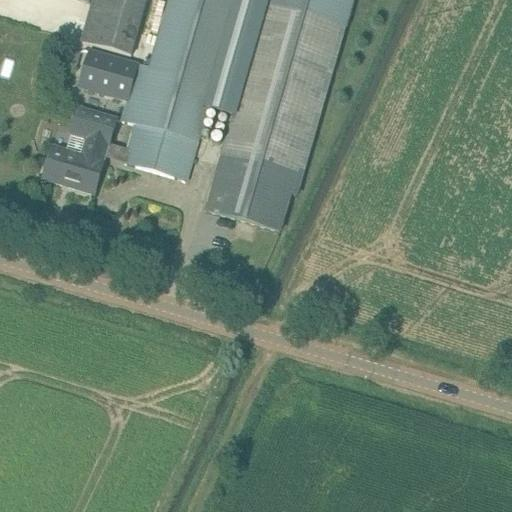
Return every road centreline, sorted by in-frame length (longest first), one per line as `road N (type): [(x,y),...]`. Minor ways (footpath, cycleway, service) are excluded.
road 1 (tertiary): [(511,408),(0,259)]
road 2 (track): [(194,511),(276,339)]
